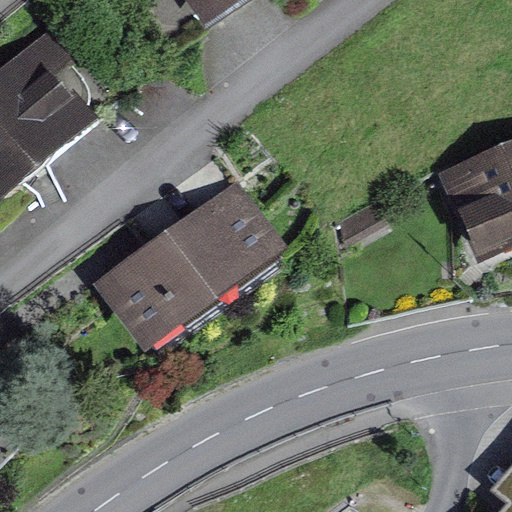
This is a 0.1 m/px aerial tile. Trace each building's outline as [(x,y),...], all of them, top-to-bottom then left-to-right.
[(189,0),(209,29),(253,0),(189,0)] [(53,36),(0,80),(0,214),(98,133),(58,85),(80,67),(53,36)] [(511,151),(436,185),(474,271),(511,254),(511,151)] [(237,189),(95,294),(150,368),(292,264),(237,189)] [(508,511),(511,511),(511,473),(491,497),(508,511)]
